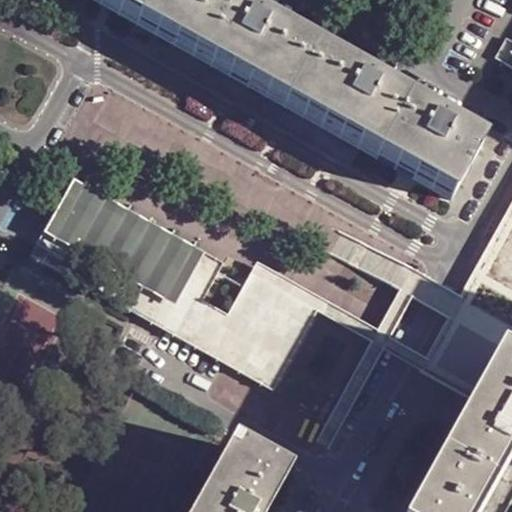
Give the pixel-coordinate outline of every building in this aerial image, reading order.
[(86,0),(455,201),(484,148),(216,0),(86,0)] [(77,199),(73,185),(36,252),(44,258),(77,199)] [(73,185),(77,199),(215,274),(220,277),(249,293),(253,295),(303,323),(317,318),(73,185)] [(303,323),(253,295),(235,329),(198,308),(215,274),(77,199),(44,258),(45,258),(87,280),(272,381),(303,323)] [(511,212),(458,310),(423,374),(479,404),(500,365),(511,371),(511,212)] [(198,308),(205,306),(220,277),(215,274),(198,308)] [(275,394),(272,381),(87,280),(83,289),(275,394)] [(234,322),(235,329),(253,295),(249,293),(234,322)] [(235,329),(234,322),(205,306),(198,308),(235,329)] [(275,394),(317,318),(303,323),(272,381),(275,394)] [(481,511),(511,459),(511,371),(500,365),(479,404),(418,511),(481,511)] [(271,511),(290,479),(234,447),(198,511),(271,511)]
